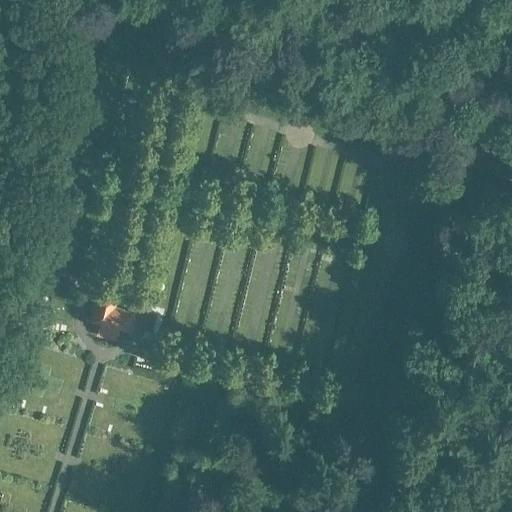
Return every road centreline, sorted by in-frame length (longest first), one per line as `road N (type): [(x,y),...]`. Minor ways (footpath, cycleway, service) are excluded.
road 1 (residential): [(436,430),(506,175),(176,49)]
road 2 (residential): [(122,284),(176,49)]
